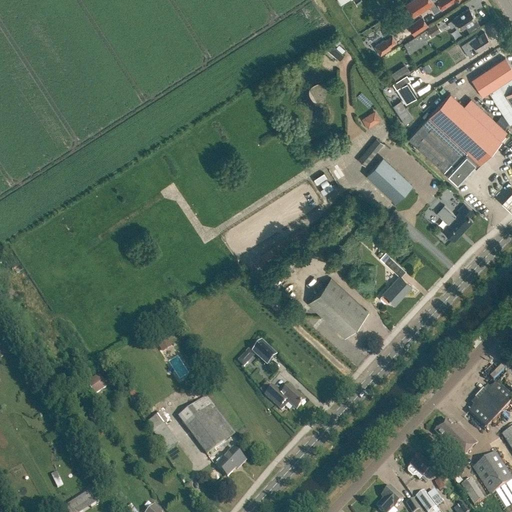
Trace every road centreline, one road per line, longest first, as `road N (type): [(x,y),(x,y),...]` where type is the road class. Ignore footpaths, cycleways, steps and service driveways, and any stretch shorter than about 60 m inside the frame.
road 1 (secondary): [(248,511),(511,227)]
road 2 (unclassified): [(329,511),(511,316)]
